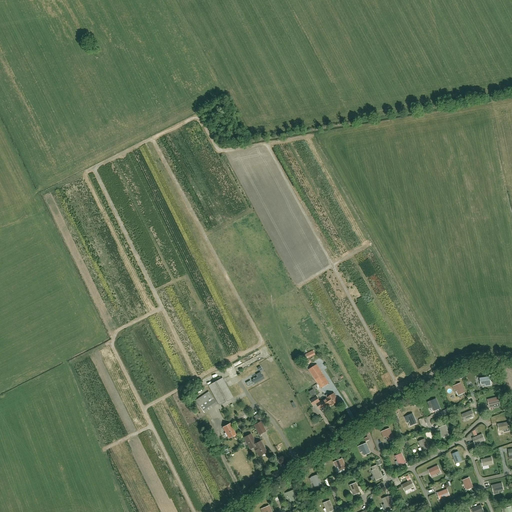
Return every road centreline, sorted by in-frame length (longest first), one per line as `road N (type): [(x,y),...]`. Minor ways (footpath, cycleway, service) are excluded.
road 1 (unclassified): [(218,511),(442,367),(511,358)]
road 2 (track): [(150,426),(112,343),(115,333),(162,309),(94,170)]
road 3 (track): [(194,511),(150,426),(105,449)]
road 4 (track): [(142,409),(197,379),(162,309)]
